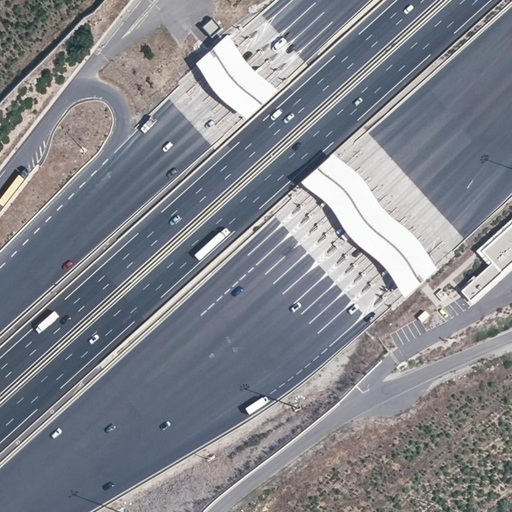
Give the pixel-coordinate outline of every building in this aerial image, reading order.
[(213,19),(204,26),(211,35),(220,27),(213,19)] [(250,119),(265,105),(281,90),(265,79),(253,66),(233,35),(200,63),(208,73),(214,84),(250,119)] [(370,180),(339,153),(308,182),(326,196),(343,217),(359,242),(375,255),(393,271),(410,298),(440,268),(425,246),(414,233),(393,216),(383,202),(370,180)] [(511,218),(476,251),(490,267),(494,263),(483,251),(511,225),(511,218)] [(450,252),(474,228),(469,223),(445,247),(450,252)] [(490,267),(462,291),(471,301),(511,264),(511,225),(483,251),(494,263),(490,267)] [(426,311),(419,317),(423,322),(429,315),(426,311)]
